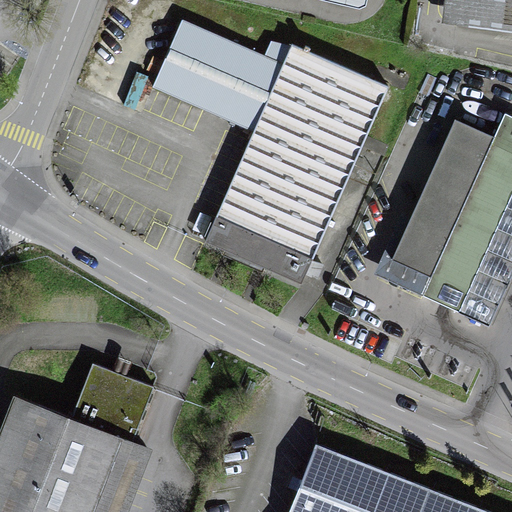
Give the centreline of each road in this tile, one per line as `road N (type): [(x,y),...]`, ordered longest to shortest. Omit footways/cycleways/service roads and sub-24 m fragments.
road 1 (secondary): [(7,200),(296,361),(511,458)]
road 2 (unknown): [(198,307),(124,511)]
road 3 (residential): [(7,200),(84,0)]
road 4 (unknown): [(296,361),(241,511)]
